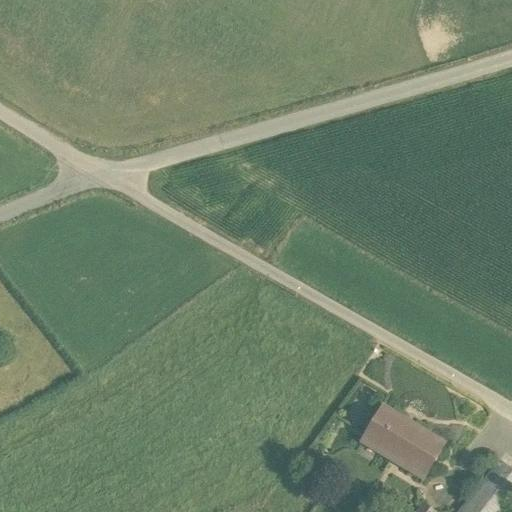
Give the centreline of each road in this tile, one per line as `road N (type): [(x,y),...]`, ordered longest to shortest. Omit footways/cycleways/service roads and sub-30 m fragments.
road 1 (unclassified): [(101,180),(511,415)]
road 2 (unclassified): [(101,180),(511,59)]
road 3 (unclassified): [(0,115),(101,180)]
